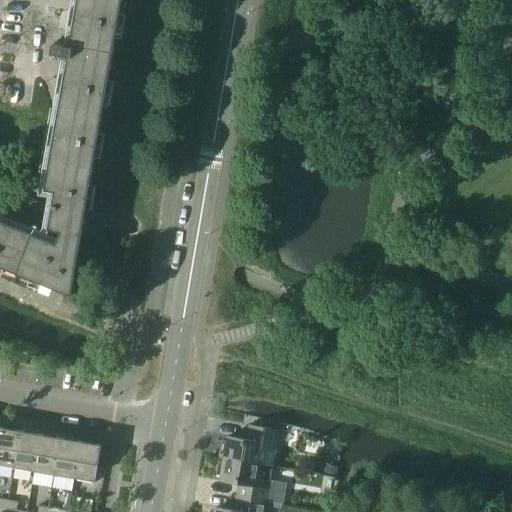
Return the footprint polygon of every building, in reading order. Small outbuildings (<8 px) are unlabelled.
[(0,219),(0,266),(73,295),(83,235),(86,217),(123,0),(78,0),(72,44),(66,43),(65,45),(54,43),(52,53),(64,55),(63,58),(69,59),(46,190),(56,191),(54,207),(50,229),(48,238),(0,219)] [(225,454),(224,458),(273,466),(280,430),(250,425),(249,426),(254,427),(252,440),(228,436),(227,441),(223,440),(220,454),(225,454)] [(0,431),(0,465),(14,468),(21,431),(1,427),(0,431)] [(14,468),(34,472),(41,434),(21,431),(14,468)] [(41,434),(34,472),(55,475),(61,438),(41,434)] [(56,476),(54,487),(72,491),(74,479),(75,479),(81,441),(61,438),(55,475),(56,476)] [(81,441),(75,479),(95,482),(102,445),(81,441)] [(237,496),(237,497),(267,502),(273,466),(224,458),(224,462),(219,461),(217,474),(222,475),(221,480),(244,484),(242,497),(237,496)] [(325,463),(323,475),(335,477),(337,465),(325,463)] [(210,511),(265,511),(267,502),(237,497),(242,498),(239,511),(234,510),(216,507),(215,511),(210,511)] [(0,506),(7,508),(9,500),(0,498),(0,506)] [(9,500),(7,508),(18,510),(19,501),(9,500)]
